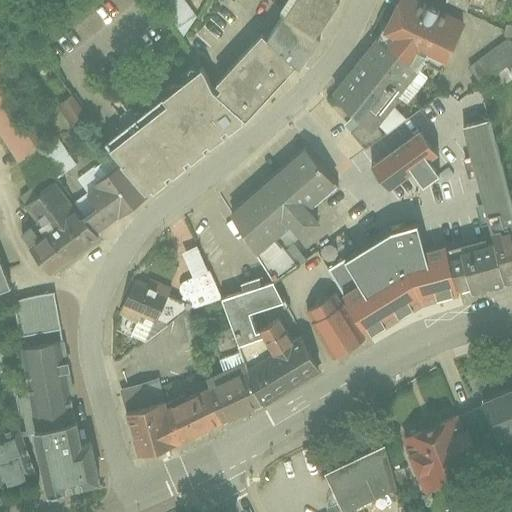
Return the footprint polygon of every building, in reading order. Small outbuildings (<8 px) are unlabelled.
[(185,0),(160,0),(183,32),(200,20),(185,0)] [(266,42),(293,66),(297,68),(317,40),(314,37),(337,4),(332,1),(333,0),(293,0),(283,14),(285,16),(266,42)] [(378,45),(408,69),(421,52),(444,61),(463,20),(421,0),(387,0),(374,27),(385,35),(378,45)] [(511,61),(511,40),(508,35),(467,64),(481,83),(511,61)] [(210,92),(243,122),(293,66),(266,42),(260,37),(210,92)] [(370,38),(324,94),(362,125),(408,69),(378,45),(370,38)] [(113,159),(141,199),(243,122),(210,92),(200,70),(103,143),(113,159)] [(0,125),(41,188),(57,177),(62,174),(45,149),(0,80),(0,125)] [(502,279),(511,276),(511,206),(484,110),(457,118),(489,231),(502,279)] [(447,121),(424,114),(346,175),(382,220),(416,200),(434,228),(447,223),(475,213),(447,121)] [(45,149),(62,174),(66,180),(85,168),(64,137),(45,149)] [(306,141),(231,202),(286,269),(308,251),(296,236),(321,216),(309,201),(336,178),(306,141)] [(68,194),(93,232),(141,199),(113,159),(89,175),(91,178),(68,194)] [(47,232),(31,243),(47,268),(95,236),(93,232),(68,194),(57,177),(41,188),(25,198),(47,232)] [(389,232),(324,268),(369,335),(420,307),(458,293),(444,251),(425,257),(415,223),(389,232)] [(470,288),(502,279),(489,231),(444,244),(458,288),(468,286),(470,288)] [(179,296),(185,298),(215,289),(201,262),(172,275),(179,296)] [(265,272),(215,289),(231,339),(250,331),(248,324),(242,308),(273,298),(265,272)] [(127,273),(114,304),(135,314),(139,315),(142,308),(166,319),(185,298),(179,296),(127,273)] [(56,292),(19,297),(24,335),(61,329),(56,292)] [(331,358),(360,339),(331,294),(302,313),(331,358)] [(139,315),(135,314),(129,330),(145,336),(166,319),(142,308),(139,315)] [(250,331),(231,339),(241,369),(255,404),(308,372),(269,314),(248,324),(250,331)] [(38,432),(51,493),(99,483),(91,446),(82,448),(70,396),(77,394),(65,343),(25,352),(35,395),(20,399),(24,415),(28,414),(32,433),(38,432)] [(204,384),(218,419),(255,404),(241,369),(204,384)] [(132,456),(218,419),(204,384),(160,396),(153,370),(113,382),(132,456)] [(493,453),(511,445),(511,398),(478,412),(486,434),(493,453)] [(478,412),(450,422),(457,440),(465,437),(467,442),(486,434),(478,412)] [(467,442),(465,437),(457,440),(450,422),(399,442),(421,499),(480,476),(467,442)] [(0,482),(27,472),(9,424),(0,427),(0,482)] [(384,445),(326,473),(345,511),(395,487),(384,445)] [(395,487),(345,511),(344,511),(406,511),(399,486),(395,487)]
